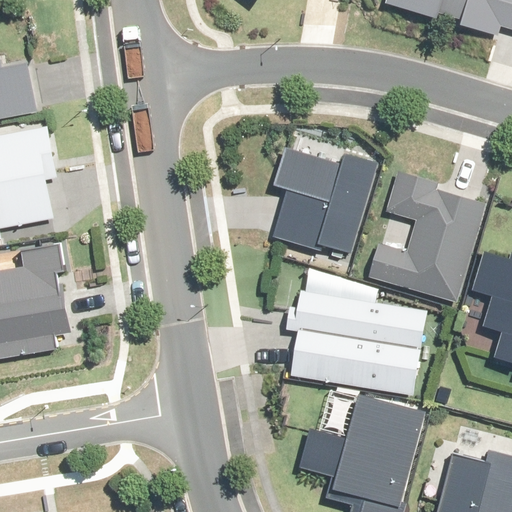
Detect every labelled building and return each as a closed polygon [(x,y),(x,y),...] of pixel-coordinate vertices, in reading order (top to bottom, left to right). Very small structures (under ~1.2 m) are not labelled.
[(464,28),(471,0),(386,0),(386,3),(442,20),(443,17),(464,24),(463,28),(464,28)] [(511,0),(471,0),(464,28),(499,39),(502,28),(511,30),(511,0)] [(0,120),(38,113),(29,67),(6,71),(4,59),(0,59),(0,120)] [(0,239),(2,239),(1,230),(56,220),(48,177),(58,175),(50,129),(0,137),(0,239)] [(378,165),(343,156),(341,165),(287,151),(271,213),(279,216),(273,240),(282,242),(278,258),(349,276),(378,165)] [(487,204),(400,178),(389,214),(418,223),(409,254),(381,246),(371,278),(457,304),(487,204)] [(70,334),(59,251),(25,256),(26,265),(0,268),(0,359),(52,353),(50,336),(70,334)] [(511,261),(487,253),(475,291),(494,297),(485,326),(504,332),(493,366),(511,372),(511,261)] [(301,291),(299,306),(293,305),(289,332),(294,333),(300,334),(293,377),(331,384),(417,397),(431,313),(301,291)] [(416,405),(330,392),(323,433),(312,431),(306,472),(338,477),(336,492),(354,495),(351,511),(405,511),(423,406),(416,405)] [(492,435),(461,428),(440,511),(511,511),(511,458),(488,453),(492,435)]
